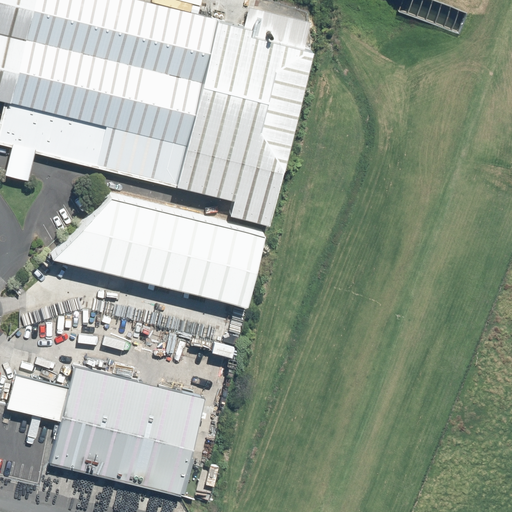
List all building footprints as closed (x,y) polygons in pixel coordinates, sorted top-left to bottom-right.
[(0,0),(0,143),(172,186),(173,182),(209,35),(213,18),(144,0),(0,0)] [(248,6),(240,40),(204,186),(203,190),(270,206),(315,23),(248,6)] [(240,40),(209,35),(173,182),(204,186),(240,40)] [(98,200),(45,258),(235,298),(249,232),(98,200)] [(202,391),(72,361),(49,459),(179,490),(202,391)]
